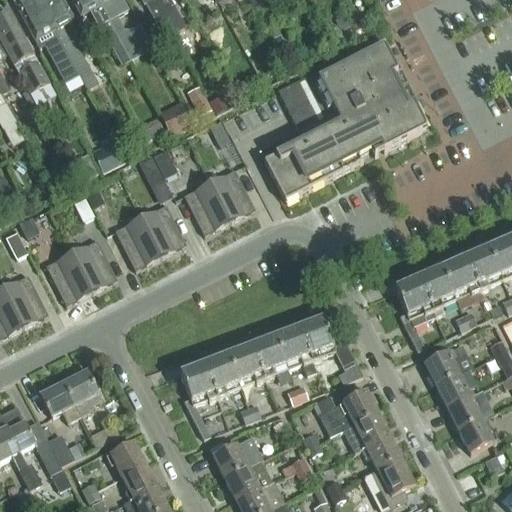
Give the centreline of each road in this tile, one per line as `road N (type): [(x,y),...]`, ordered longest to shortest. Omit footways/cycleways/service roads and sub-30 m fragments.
road 1 (residential): [(455,511),(322,243)]
road 2 (residential): [(101,333),(272,247),(322,243)]
road 3 (residential): [(193,511),(101,333)]
road 4 (residential): [(511,155),(485,136),(412,0)]
